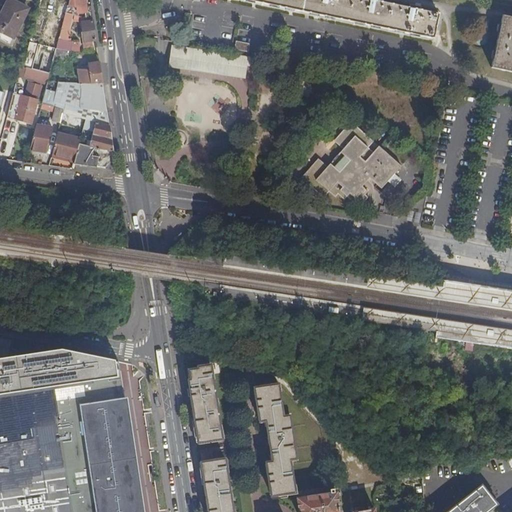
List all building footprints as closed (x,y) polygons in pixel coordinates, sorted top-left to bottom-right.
[(0,21),(0,30),(15,38),(29,10),(11,0),(0,21)] [(70,0),(69,6),(67,14),(74,16),(76,8),(77,15),(87,14),(85,0),(70,0)] [(238,0),(434,39),(439,14),(422,11),(423,7),(413,5),(412,9),(383,3),(383,0),(372,0),(372,1),(369,0),(238,0)] [(67,14),(69,6),(61,4),(58,19),(65,21),(67,14)] [(72,24),(74,16),(67,14),(65,21),(65,22),(72,24)] [(511,16),(504,15),(492,68),(511,72),(511,16)] [(97,42),(94,21),(82,18),(82,24),(83,24),(86,40),(84,40),(85,50),(93,48),(93,43),(97,42)] [(32,48),(27,69),(51,75),(55,58),(57,50),(60,40),(61,34),(46,30),(42,43),(44,43),(42,52),(32,48)] [(73,44),(60,40),(57,50),(70,53),(71,53),(73,44)] [(170,63),(247,74),(248,67),(262,69),(264,58),(175,45),(172,45),(170,63)] [(70,53),(57,50),(55,58),(69,60),(70,53)] [(104,87),(101,64),(90,65),(91,72),(84,72),(82,70),(78,70),(80,85),(90,86),(104,87)] [(27,69),(24,68),(21,67),(19,77),(28,80),(28,82),(35,84),(36,82),(48,86),(48,84),(51,75),(27,69)] [(110,127),(104,87),(90,86),(80,85),(59,84),(54,103),(56,104),(55,108),(56,109),(64,111),(63,115),(86,121),(110,127)] [(38,102),(14,95),(7,120),(33,126),(38,102)] [(61,124),(63,115),(64,111),(56,109),(53,119),(53,122),(61,124)] [(84,131),(86,121),(63,115),(61,124),(84,131)] [(114,154),(110,127),(86,121),(84,131),(83,133),(80,145),(104,151),(114,154)] [(374,141),(351,122),(334,141),(343,149),(328,166),(318,158),(300,178),(324,196),(329,192),(335,197),(338,194),(345,200),(349,194),(358,200),(368,191),(362,186),(370,178),(381,187),(399,165),(379,146),(365,160),(362,156),(374,141)] [(53,129),(37,126),(35,135),(32,151),(47,153),(49,138),(50,138),(53,129)] [(52,160),(70,165),(75,145),(63,141),(67,127),(60,126),(52,160)] [(79,149),(80,145),(83,133),(78,131),(75,141),(78,142),(77,145),(76,148),(79,149)] [(70,165),(74,166),(79,149),(76,148),(77,145),(75,145),(70,165)] [(100,170),(104,151),(80,145),(79,149),(74,166),(100,170)] [(115,159),(114,154),(104,151),(100,170),(106,171),(114,162),(115,159)] [(444,289),(367,276),(365,289),(511,311),(511,292),(493,289),(480,287),(459,284),(445,282),(444,289)] [(498,291),(491,290),(476,288),(473,287),(466,286),(467,282),(452,280),(450,291),(463,293),(457,334),(444,332),(443,339),(496,348),(511,349),(511,293),(508,293),(502,292),(498,291)] [(511,329),(485,325),(362,306),(360,319),(438,331),(437,337),(453,339),(475,343),(511,348),(511,329)] [(62,349),(0,358),(0,390),(116,374),(115,360),(62,349)] [(213,367),(200,369),(200,370),(191,372),(192,382),(190,382),(192,392),(196,423),(194,423),(195,431),(196,439),(199,438),(200,445),(224,441),(213,367)] [(116,374),(0,390),(0,511),(143,511),(122,373),(116,374)] [(273,498),(297,494),(292,462),(298,460),(292,417),(285,418),(280,386),(257,389),(262,423),(268,422),(274,463),(268,464),(273,498)] [(234,511),(227,460),(203,464),(204,470),(202,470),(203,478),(204,486),(206,486),(210,511),(234,511)] [(484,487),(452,511),(490,511),(498,506),(484,487)] [(340,511),(338,494),(300,500),(301,511),(340,511)]
